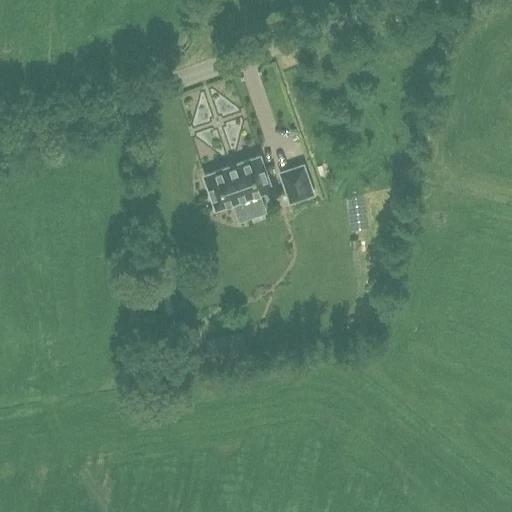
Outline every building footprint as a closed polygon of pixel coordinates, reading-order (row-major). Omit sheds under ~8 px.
[(260,155),(204,174),(215,207),(271,188),(260,155)] [(279,171),(289,202),(315,193),(304,163),(279,171)] [(245,224),(270,218),(264,194),(240,200),(245,224)] [(206,341),(210,361),(245,355),(242,335),(206,341)] [(195,370),(192,341),(178,343),(180,362),(167,363),(168,372),(195,370)]
